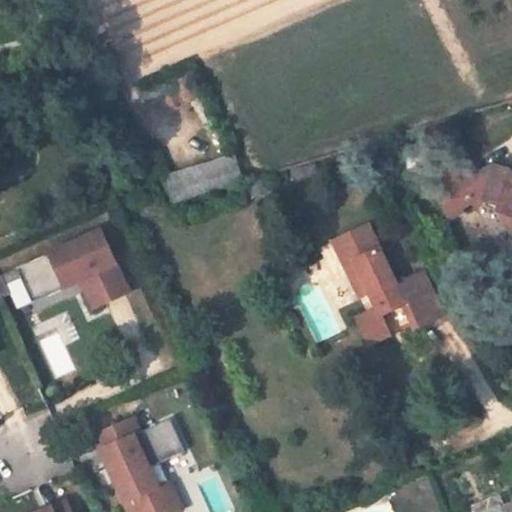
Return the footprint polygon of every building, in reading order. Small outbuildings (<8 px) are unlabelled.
[(236,160),(164,183),(176,204),(243,183),(236,160)] [(450,173),(457,187),(477,176),(470,162),(450,173)] [(511,170),(510,171),(494,167),(477,176),(457,187),(450,173),(431,184),(450,219),(461,214),(463,208),(473,203),(476,208),(486,202),(500,207),(499,212),(511,216),(511,170)] [(510,234),(511,233),(511,216),(499,212),(510,234)] [(445,317),(424,273),(397,285),(369,227),(334,243),(346,268),(355,264),(370,296),(378,311),(358,320),(370,346),(391,336),(382,317),(404,307),(415,331),(445,317)] [(0,276),(0,299),(10,295),(6,286),(21,279),(28,295),(32,304),(81,282),(89,278),(93,288),(85,291),(93,310),(129,294),(100,231),(0,276)] [(370,296),(355,264),(346,268),(361,301),(370,296)] [(133,419),(94,437),(128,511),(178,511),(182,511),(160,463),(185,452),(170,419),(140,433),(133,419)] [(506,511),(505,508),(504,509),(500,498),(473,508),(474,511),(506,511)] [(71,511),(66,501),(41,511),(71,511)]
